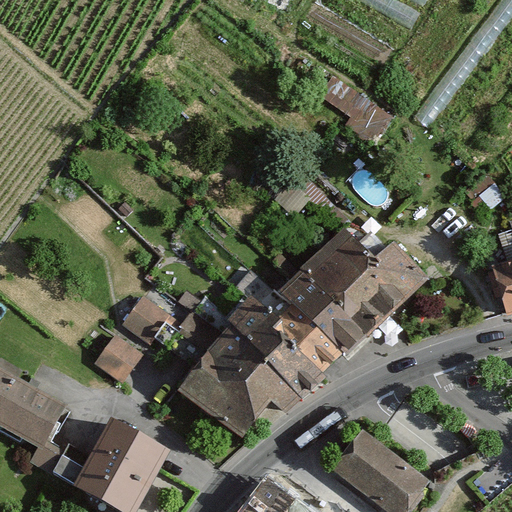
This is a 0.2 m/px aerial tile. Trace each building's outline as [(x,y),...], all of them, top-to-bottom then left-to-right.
[(390,117),(335,79),(324,95),(354,116),(348,125),(373,142),(390,117)] [(366,253),(349,237),(288,296),(303,309),(285,328),(258,303),(182,385),(238,438),(274,400),(295,420),(362,347),(427,277),(400,252),(395,258),(377,241),(366,253)] [(511,269),(492,273),(498,300),(509,300),(511,317),(511,316),(511,269)] [(165,316),(145,302),(127,327),(147,341),(165,316)] [(189,312),(178,335),(193,342),(204,319),(189,312)] [(192,346),(205,354),(219,330),(206,323),(192,346)] [(141,357),(119,340),(98,366),(121,384),(141,357)] [(63,406),(0,370),(0,421),(41,445),(63,406)] [(169,451),(115,421),(95,457),(73,445),(55,477),(83,492),(77,502),(95,511),(187,511),(200,495),(158,472),(169,451)] [(414,511),(433,487),(367,439),(340,476),(389,511),(414,511)] [(314,511),(267,475),(236,511),(314,511)]
